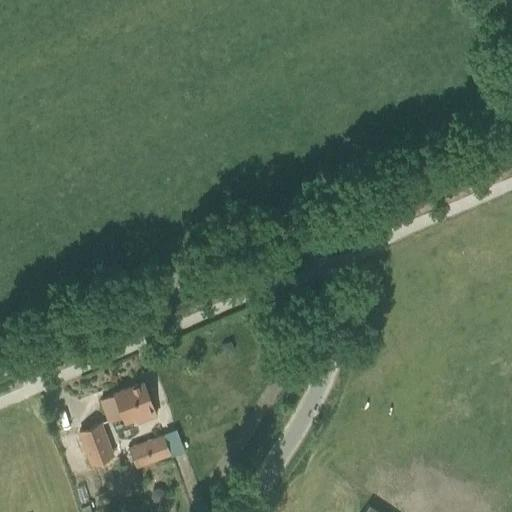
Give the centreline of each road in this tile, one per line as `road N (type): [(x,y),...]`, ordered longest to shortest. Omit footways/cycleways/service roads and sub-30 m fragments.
road 1 (tertiary): [(313,224),(0,360)]
road 2 (tertiary): [(250,511),(308,424),(330,357),(332,267),(313,224)]
road 3 (tertiary): [(313,224),(511,139)]
